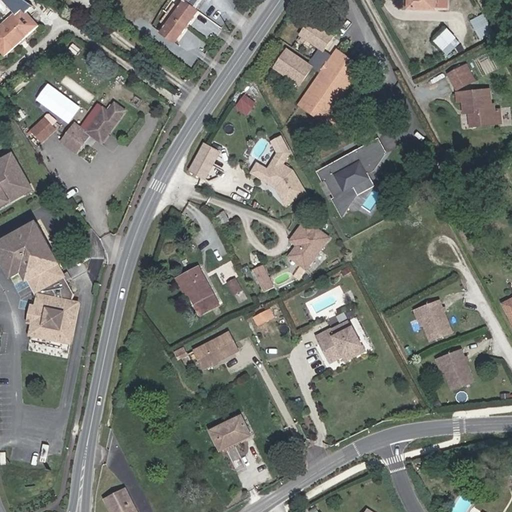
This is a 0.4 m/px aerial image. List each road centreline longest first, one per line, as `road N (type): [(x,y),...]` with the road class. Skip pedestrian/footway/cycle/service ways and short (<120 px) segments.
road 1 (secondary): [(79,500),(118,289),(137,229),(202,108),(280,0)]
road 2 (tertiary): [(388,436),(253,511)]
road 3 (tertiary): [(511,423),(388,436)]
